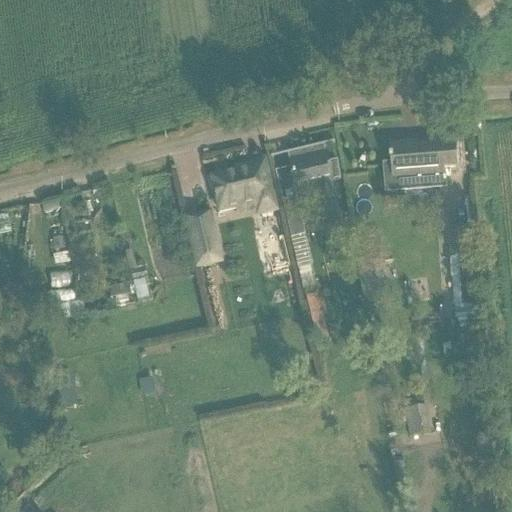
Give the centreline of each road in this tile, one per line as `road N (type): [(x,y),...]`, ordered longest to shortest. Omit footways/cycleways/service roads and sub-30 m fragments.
road 1 (residential): [(0,195),(334,109)]
road 2 (unclassified): [(511,0),(437,50),(413,97)]
